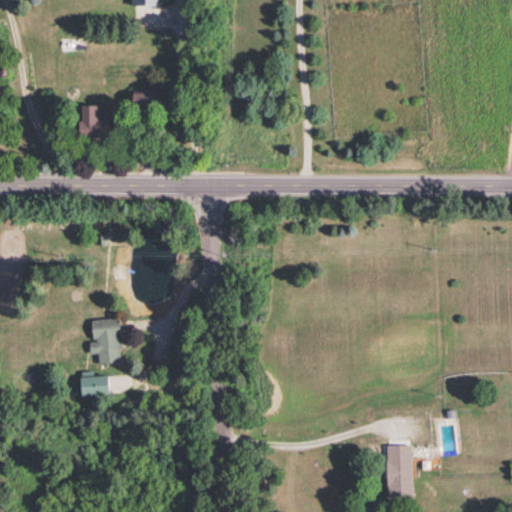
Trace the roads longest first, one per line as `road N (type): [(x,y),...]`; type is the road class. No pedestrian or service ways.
road 1 (tertiary): [(0,184),(511,184)]
road 2 (residential): [(226,511),(203,183)]
